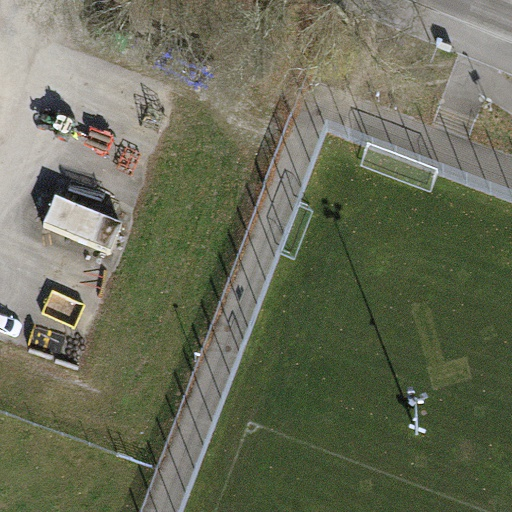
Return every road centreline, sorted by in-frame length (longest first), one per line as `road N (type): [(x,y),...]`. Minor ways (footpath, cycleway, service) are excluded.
road 1 (track): [(288,162),(173,59),(19,0)]
road 2 (unknown): [(0,160),(24,39),(0,14)]
